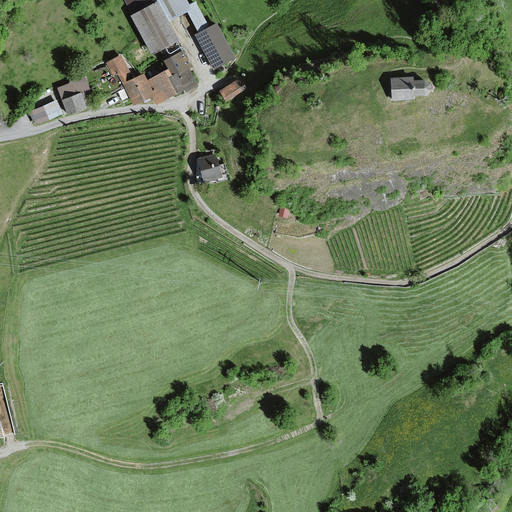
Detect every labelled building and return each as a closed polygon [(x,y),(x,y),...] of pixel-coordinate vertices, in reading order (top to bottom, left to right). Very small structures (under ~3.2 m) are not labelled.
[(162,0),(125,0),(154,53),(183,38),(173,19),(162,0)] [(188,0),(162,0),(173,19),(189,11),(199,31),(211,25),(198,0),(191,4),(188,0)] [(199,31),(196,32),(216,68),(238,55),(218,21),(211,25),(199,31)] [(186,49),(167,59),(171,67),(174,73),(170,75),(179,92),(187,88),(188,90),(200,84),(190,65),(194,63),(186,49)] [(122,54),(106,62),(113,76),(118,73),(133,103),(157,92),(149,78),(146,71),(134,78),(122,54)] [(171,67),(149,78),(157,92),(162,101),(179,92),(170,75),(174,73),(171,67)] [(411,75),(387,76),(389,98),(412,97),(412,94),(424,93),(431,88),(431,82),(422,78),(411,78),(411,75)] [(90,76),(57,87),(67,114),(88,106),(83,92),(94,88),(90,76)] [(241,77),(221,90),(227,99),(247,87),(241,77)] [(58,99),(30,110),(35,124),(64,113),(58,99)] [(218,153),(200,157),(206,180),(223,176),(218,153)] [(290,206),(280,205),(279,215),(289,216),(290,206)]
